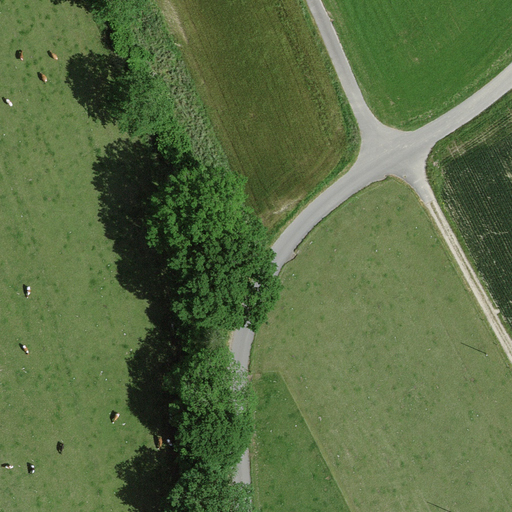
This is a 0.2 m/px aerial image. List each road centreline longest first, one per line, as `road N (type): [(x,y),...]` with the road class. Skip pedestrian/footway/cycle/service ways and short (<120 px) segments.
road 1 (unclassified): [(511,76),(492,101),(333,191),(248,307),(231,430),(239,511)]
road 2 (track): [(395,154),(511,356)]
road 3 (track): [(384,160),(307,0)]
